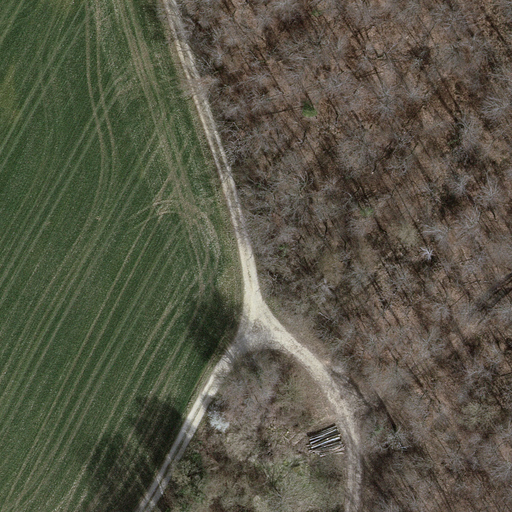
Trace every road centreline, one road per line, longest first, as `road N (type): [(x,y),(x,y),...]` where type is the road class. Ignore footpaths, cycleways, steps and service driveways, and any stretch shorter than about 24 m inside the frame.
road 1 (track): [(169,0),(232,201),(258,329)]
road 2 (track): [(258,329),(297,349),(337,399),(354,453),(351,511)]
road 3 (track): [(140,511),(217,376),(258,329)]
